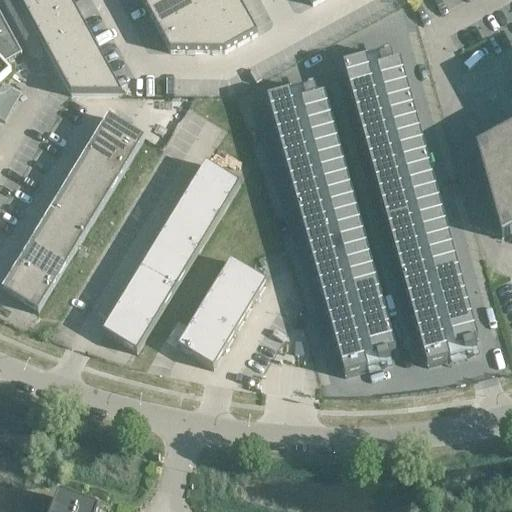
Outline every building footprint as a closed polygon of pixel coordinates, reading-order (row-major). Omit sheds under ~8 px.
[(66,0),(15,0),(70,99),(120,99),(66,0)] [(139,0),(182,78),(256,38),(234,0),(139,0)] [(0,83),(11,74),(4,66),(21,57),(0,18),(0,83)] [(362,56),(339,62),(423,363),(446,356),(447,361),(475,353),(470,337),(473,336),(396,59),(389,61),(385,44),(361,51),(362,56)] [(11,79),(0,97),(0,109),(12,117),(28,90),(11,79)] [(307,84),(265,96),(342,372),(383,360),(380,349),(393,345),(322,92),(310,96),(307,84)] [(132,160),(143,142),(108,121),(97,139),(132,160)] [(511,133),(476,153),(501,241),(511,234),(511,133)] [(122,178),(132,160),(97,139),(86,156),(122,178)] [(110,198),(122,178),(86,156),(74,176),(110,198)] [(228,206),(239,188),(205,167),(194,185),(228,206)] [(99,215),(110,198),(74,176),(63,193),(99,215)] [(228,206),(194,185),(184,202),(218,223),(228,206)] [(85,238),(99,215),(63,193),(49,217),(85,238)] [(207,240),(218,223),(184,202),(173,219),(207,240)] [(66,269),(85,238),(49,217),(30,247),(66,269)] [(197,257),(207,240),(173,219),(163,236),(197,257)] [(197,257),(163,236),(152,253),(187,274),(197,257)] [(66,269),(30,247),(17,270),(52,291),(66,269)] [(152,253),(140,274),(174,295),(187,274),(152,253)] [(255,304),(266,286),(230,265),(219,282),(255,304)] [(52,291),(17,270),(2,294),(37,316),(52,291)] [(140,274),(127,294),(162,315),(174,295),(140,274)] [(245,321),(255,304),(219,282),(209,299),(245,321)] [(127,294),(115,315),(149,336),(162,315),(127,294)] [(234,338),(245,321),(209,299),(198,317),(234,338)] [(115,315),(102,336),(136,357),(149,336),(115,315)] [(226,352),(234,338),(198,317),(190,330),(226,352)] [(177,351),(213,373),(226,352),(190,330),(177,351)] [(91,511),(58,500),(53,511),(91,511)]
